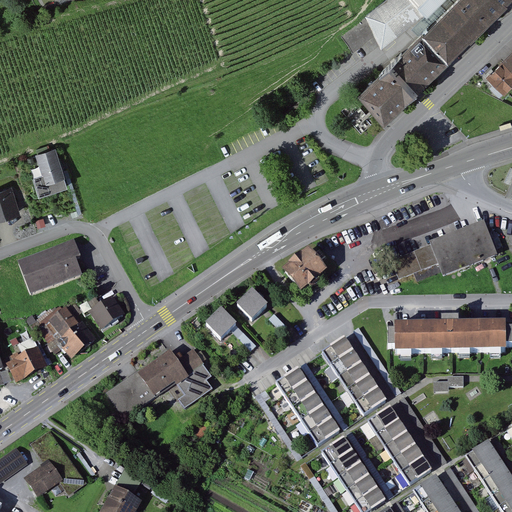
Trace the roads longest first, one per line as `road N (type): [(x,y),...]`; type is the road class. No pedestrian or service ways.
road 1 (residential): [(237,388),(366,306),(511,304)]
road 2 (primary): [(149,330),(285,237),(384,189)]
road 3 (residential): [(384,189),(378,171),(389,141),(511,20)]
road 4 (residential): [(0,254),(71,227),(89,229),(149,330)]
road 5 (primary): [(0,432),(149,330)]
